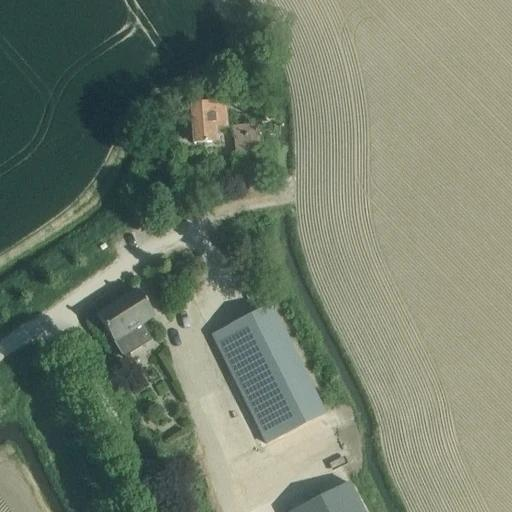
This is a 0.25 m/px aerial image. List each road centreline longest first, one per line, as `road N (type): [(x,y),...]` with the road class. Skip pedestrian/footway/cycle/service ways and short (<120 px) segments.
road 1 (unknown): [(64,328),(189,234),(222,246),(204,338),(242,511)]
road 2 (unclassified): [(149,511),(64,328),(39,319)]
